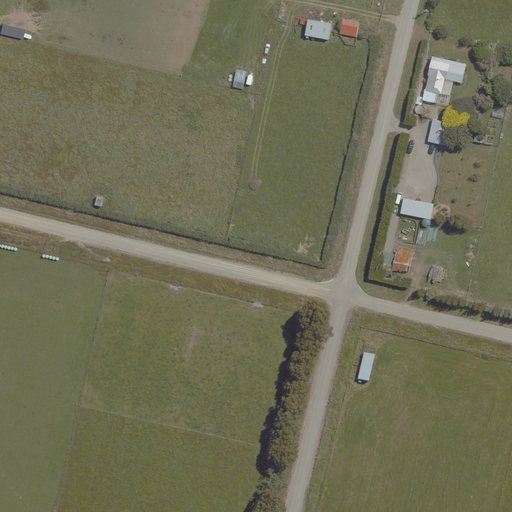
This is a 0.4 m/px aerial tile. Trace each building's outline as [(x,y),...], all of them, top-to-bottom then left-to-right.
[(334,19),(309,15),(306,33),(331,37),(334,19)] [(343,19),(341,32),(358,35),(360,21),(343,19)] [(469,60),(434,53),(423,99),(438,103),(441,90),(452,92),(455,79),(464,81),(469,60)] [(449,119),(434,117),(430,140),(445,143),(449,119)] [(377,352),(365,350),(359,376),(371,379),(377,352)]
